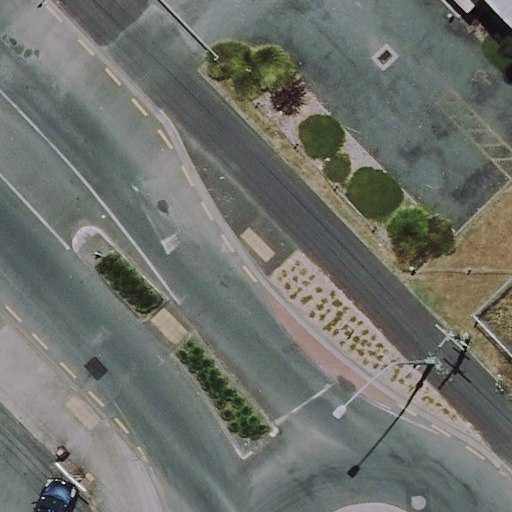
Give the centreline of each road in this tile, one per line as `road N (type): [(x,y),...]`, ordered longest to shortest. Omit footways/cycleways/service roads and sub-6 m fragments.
road 1 (secondary): [(302,484),(0,156)]
road 2 (secondary): [(302,484),(335,465),(408,462),(442,478),(474,511)]
